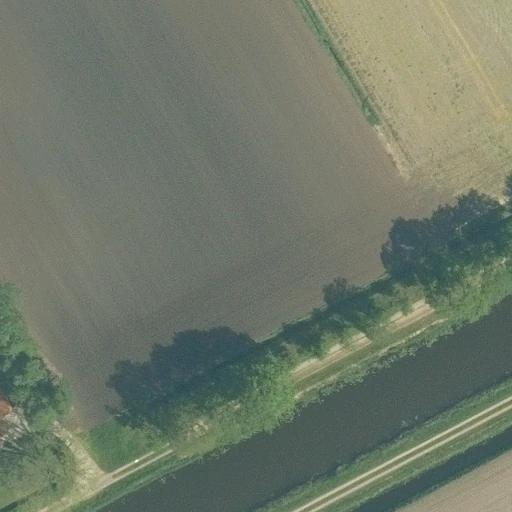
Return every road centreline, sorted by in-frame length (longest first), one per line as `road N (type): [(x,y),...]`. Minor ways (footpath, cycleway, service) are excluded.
road 1 (track): [(511,272),(170,445)]
road 2 (track): [(309,511),(511,405)]
road 3 (unknown): [(97,484),(0,352)]
road 4 (unclassified): [(170,445),(45,511)]
